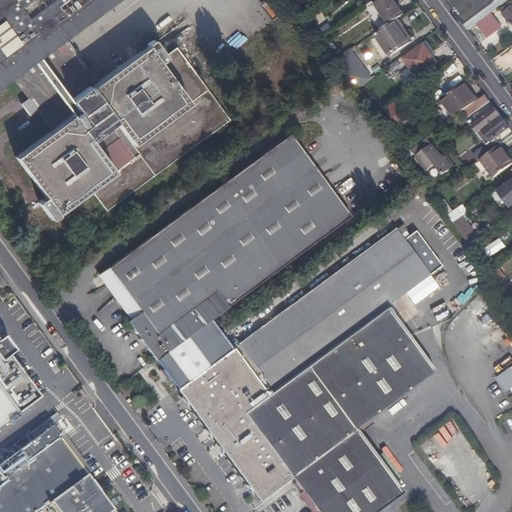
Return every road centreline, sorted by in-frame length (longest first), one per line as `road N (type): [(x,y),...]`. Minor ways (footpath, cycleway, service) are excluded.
road 1 (unknown): [(75,287),(310,109),(328,115),(368,170)]
road 2 (unclassified): [(192,511),(0,251)]
road 3 (unknown): [(454,384),(424,326),(431,298),(448,284),(448,259),(415,216)]
road 4 (unknown): [(144,447),(178,425),(246,511)]
road 5 (residential): [(511,113),(427,0)]
road 6 (unknown): [(66,399),(147,506)]
road 7 (unknown): [(454,384),(405,425),(405,446),(427,478)]
